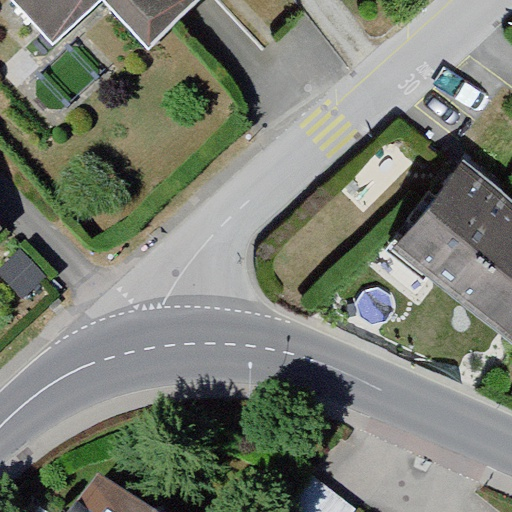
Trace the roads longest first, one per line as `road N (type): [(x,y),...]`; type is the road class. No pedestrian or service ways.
road 1 (residential): [(160,344),(185,264),(481,0)]
road 2 (residential): [(511,449),(290,353),(224,342),(160,344)]
road 3 (residential): [(160,344),(101,359),(37,392),(0,429)]
